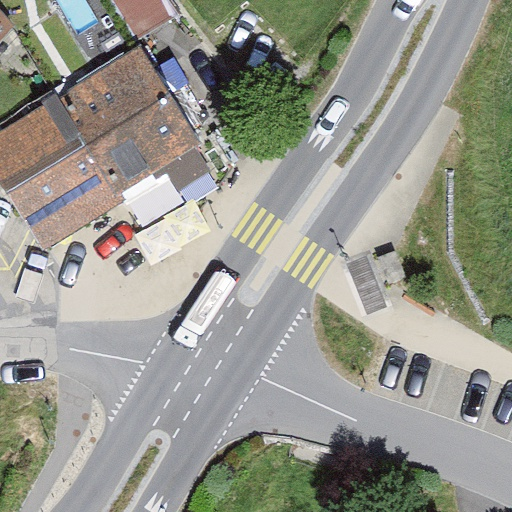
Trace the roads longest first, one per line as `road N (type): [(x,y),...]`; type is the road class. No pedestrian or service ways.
road 1 (secondary): [(203,368),(393,84),(437,0)]
road 2 (residential): [(203,368),(511,476)]
road 3 (unclassified): [(0,349),(203,368)]
road 4 (secondary): [(203,368),(115,511)]
